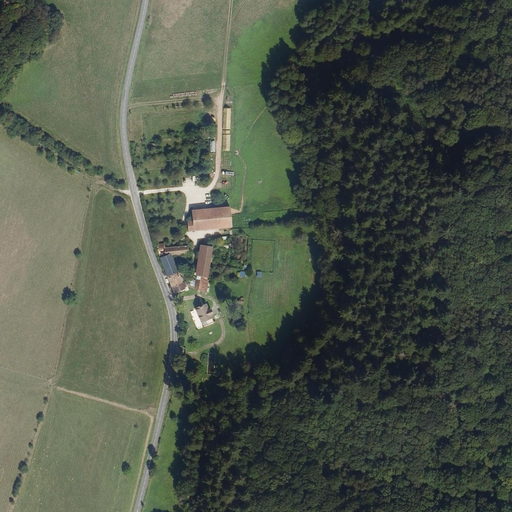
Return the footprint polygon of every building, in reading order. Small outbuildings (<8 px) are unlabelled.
[(225,111),(223,151),(230,151),(232,111),(225,111)] [(209,234),(233,232),(231,212),(207,214),(209,234)] [(195,235),(209,234),(207,214),(204,214),(194,215),(195,226),(195,235)] [(208,283),(210,270),(213,252),(209,251),(199,249),(194,281),(198,281),(204,282),(208,283)] [(181,259),(190,259),(190,250),(181,251),(165,252),(156,253),(158,257),(166,257),(181,256),(181,259)] [(175,278),(170,266),(168,259),(166,259),(160,261),(167,280),(174,277),(175,278)] [(171,291),(180,288),(175,278),(174,277),(167,280),(171,291)] [(195,294),(203,297),(204,284),(197,283),(195,294)] [(181,293),(184,292),(183,290),(182,288),(180,288),(171,291),(175,298),(182,294),(181,293)] [(209,324),(214,322),(211,314),(214,313),(212,308),(209,309),(206,303),(196,307),(202,322),(207,320),(209,324)]
